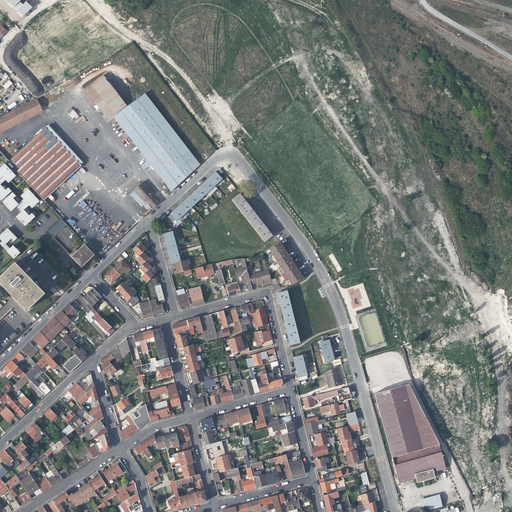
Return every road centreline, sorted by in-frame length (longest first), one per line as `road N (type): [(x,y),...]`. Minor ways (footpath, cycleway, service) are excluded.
road 1 (residential): [(147,222),(217,158),(239,160),(326,284),(395,511)]
road 2 (residential): [(0,443),(90,357)]
road 3 (residential): [(0,363),(89,276)]
